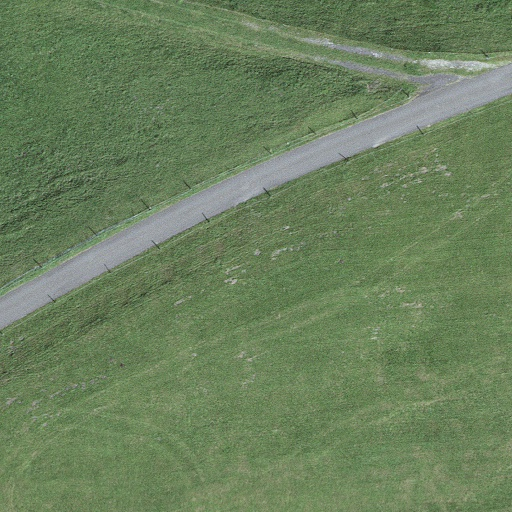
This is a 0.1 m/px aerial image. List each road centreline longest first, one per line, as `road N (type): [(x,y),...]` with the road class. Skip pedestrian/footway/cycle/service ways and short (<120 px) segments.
road 1 (unclassified): [(511,80),(210,200),(0,313)]
road 2 (track): [(110,0),(209,30),(491,88)]
